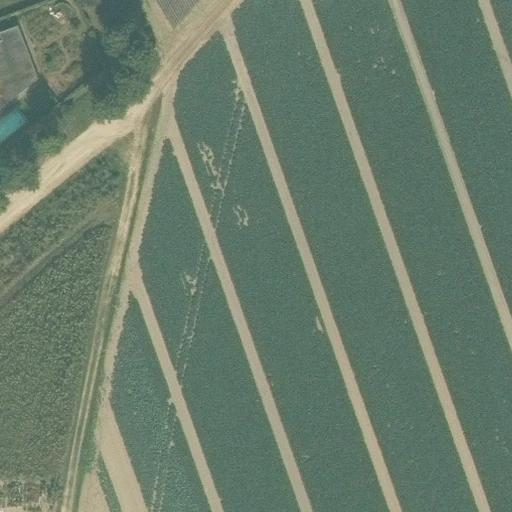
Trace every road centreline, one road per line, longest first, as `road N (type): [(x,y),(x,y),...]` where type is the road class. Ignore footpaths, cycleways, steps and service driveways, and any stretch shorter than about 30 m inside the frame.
road 1 (track): [(147,104),(65,511)]
road 2 (track): [(147,104),(0,220)]
road 3 (track): [(237,0),(147,104)]
